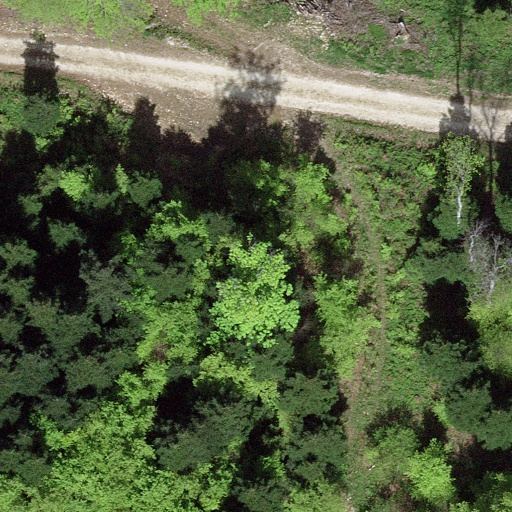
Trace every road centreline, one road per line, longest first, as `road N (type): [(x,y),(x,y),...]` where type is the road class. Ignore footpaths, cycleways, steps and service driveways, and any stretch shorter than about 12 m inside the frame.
road 1 (track): [(511,118),(0,52)]
road 2 (track): [(170,0),(296,93)]
